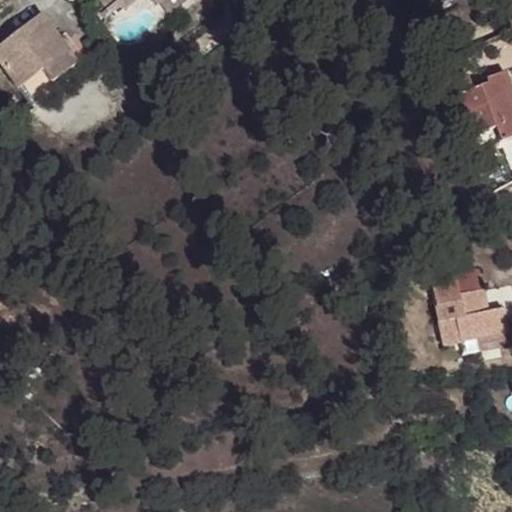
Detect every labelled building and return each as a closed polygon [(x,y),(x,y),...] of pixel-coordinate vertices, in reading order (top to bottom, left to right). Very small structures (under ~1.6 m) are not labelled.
[(99,0),(110,13),(120,5),(127,0),(99,0)] [(127,0),(120,5),(124,10),(137,0),(127,0)] [(40,16),(0,46),(0,65),(18,89),(42,71),(51,83),(77,64),(40,16)] [(446,87),(452,101),(459,119),(463,118),(471,139),(494,130),(500,144),(511,139),(511,112),(511,110),(511,109),(511,99),(503,76),(484,83),(486,88),(471,93),(466,79),(446,87)] [(430,282),(444,347),(463,343),(506,334),(504,325),(501,312),(486,315),(480,317),(478,310),(485,309),(477,272),(430,282)] [(506,334),(463,343),(466,356),(511,346),(511,323),(504,325),(506,334)]
